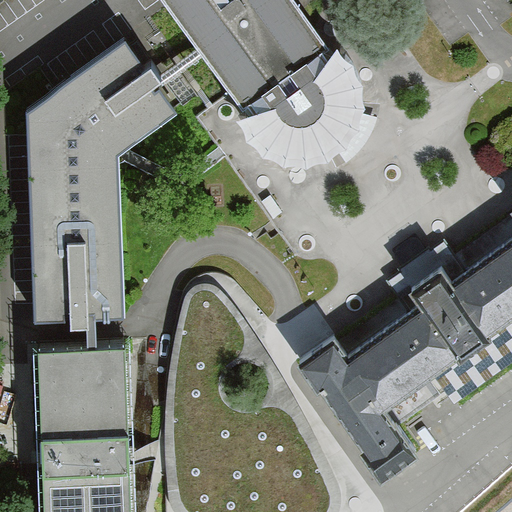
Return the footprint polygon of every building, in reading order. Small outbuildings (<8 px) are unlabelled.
[(177,0),(205,39),(211,47),(239,87),(250,102),(325,50),(330,46),(311,19),(303,8),(297,0),(177,0)] [(28,93),(35,302),(87,300),(95,300),(123,299),(118,145),(118,136),(177,94),(162,77),(157,67),(125,22),(28,93)] [(205,39),(157,67),(162,77),(211,47),(205,39)] [(325,50),(250,102),(258,115),(251,119),(258,131),(269,142),(282,148),(300,152),(319,148),(333,141),(339,136),(345,142),(353,134),(360,121),(353,118),(356,107),(357,92),(353,76),(347,64),(339,55),(332,60),(325,50)] [(182,170),(175,172),(164,167),(162,171),(160,174),(170,181),(171,186),(174,190),(178,192),(180,193),(187,191),(192,185),(192,178),(189,174),(187,172),(182,170)] [(336,334),(300,360),(318,384),(322,381),(366,442),(362,445),(382,473),(417,448),(400,424),(386,405),(432,372),(462,351),(464,354),(495,332),(492,328),(511,314),(511,243),(470,274),(454,252),(445,239),(432,248),(430,246),(415,257),(401,267),(402,269),(389,279),(398,290),(414,314),(353,358),(336,334)] [(272,356),(261,338),(232,296),(220,285),(212,280),(202,279),(197,280),(192,283),(186,289),(182,300),(180,309),(178,316),(170,359),(166,403),(166,449),(168,490),(169,494),(168,511),(352,511),(341,488),(331,463),(300,403),(288,382),(272,356)] [(97,323),(95,300),(87,300),(88,324),(88,330),(97,329),(97,323)] [(386,405),(400,424),(448,389),(455,398),(511,357),(511,314),(492,328),(495,332),(464,354),(462,351),(432,372),(386,405)] [(88,330),(40,331),(45,511),(131,511),(129,447),(125,329),(97,329),(88,330)]
